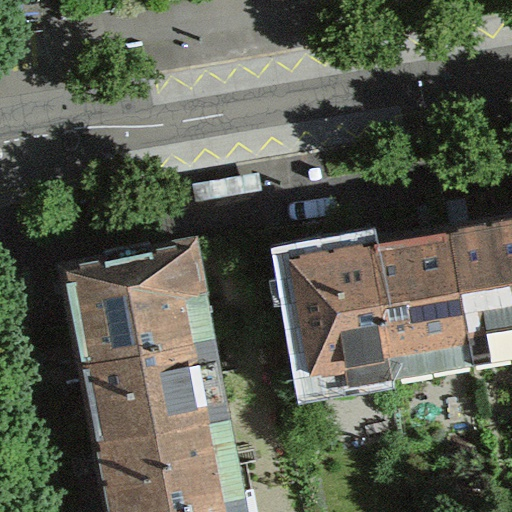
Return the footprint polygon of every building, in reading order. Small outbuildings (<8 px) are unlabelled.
[(511,216),(476,222),(449,227),(469,340),(511,333),(511,216)] [(390,354),(469,340),(449,227),(393,236),(371,240),(390,354)] [(72,294),(84,358),(198,336),(190,293),(201,291),(191,240),(66,264),(72,294)] [(390,354),(371,240),(314,250),(291,254),(310,368),(390,354)] [(88,377),(99,436),(213,414),(198,336),(84,358),(88,377)] [(213,414),(99,436),(103,454),(114,511),(127,511),(228,493),(213,414)] [(231,511),(228,493),(127,511),(231,511)]
